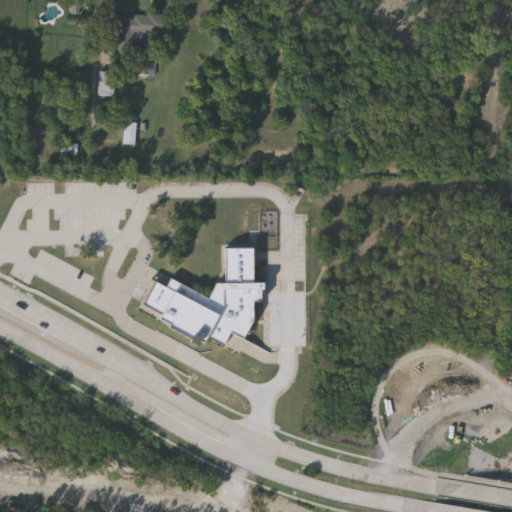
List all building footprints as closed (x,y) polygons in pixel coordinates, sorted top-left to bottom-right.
[(115,15),(169,13),(170,35),(149,36),(151,66),(138,66),(138,70),(117,71),(115,15)] [(113,96),(97,95),(97,70),(113,71),(113,96)] [(0,102),(10,102),(10,79),(0,78),(0,102)] [(138,122),(126,122),(125,144),(137,145),(138,122)] [(76,151),(75,143),(62,144),(63,152),(76,151)]
